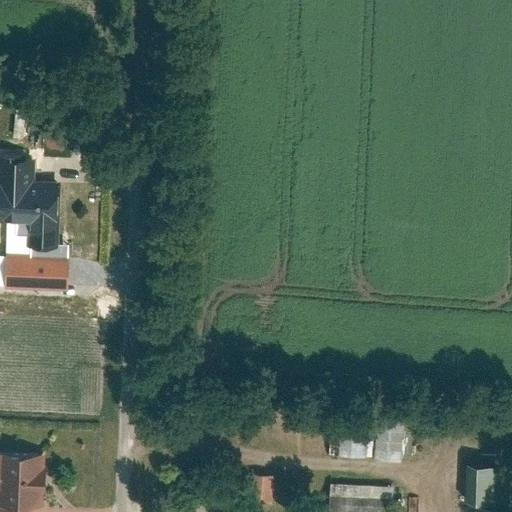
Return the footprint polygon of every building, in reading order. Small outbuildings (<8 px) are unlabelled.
[(70,121),(44,120),(43,152),(69,153),(70,121)] [(57,179),(0,176),(0,214),(23,215),(22,243),(55,244),(57,179)] [(364,414),(336,412),(334,452),(362,454),(364,414)] [(400,416),(372,414),(370,455),(398,456),(400,416)] [(44,450),(0,449),(0,501),(17,502),(42,503),(44,450)] [(507,462),(468,461),(466,499),(505,501),(507,462)] [(271,473),(240,472),(239,497),(270,498),(271,473)] [(398,494),(396,482),(380,484),(382,496),(398,494)] [(389,511),(391,497),(326,494),(325,511),(389,511)] [(0,511),(16,511),(17,502),(0,501),(0,511)]
